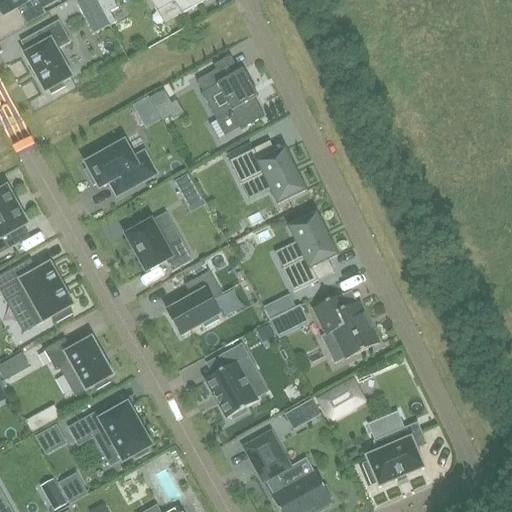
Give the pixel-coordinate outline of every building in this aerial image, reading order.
[(0,0),(0,13),(3,18),(36,0),(42,11),(61,0),(0,0)] [(83,17),(99,8),(94,0),(86,0),(77,5),(83,17)] [(118,9),(112,0),(94,0),(99,8),(110,27),(116,24),(110,14),(118,9)] [(174,4),(181,16),(208,0),(149,0),(157,13),(174,4)] [(59,22),(38,34),(44,46),(25,57),(33,71),(32,71),(37,80),(45,94),(49,92),(51,96),(65,88),(63,84),(71,79),(56,52),(71,44),(59,22)] [(217,71),(216,71),(196,82),(203,94),(201,95),(217,122),(232,114),(241,131),(265,118),(255,100),(258,98),(243,71),(224,82),(217,71)] [(162,124),(171,119),(166,108),(172,105),(164,92),(149,100),(162,124)] [(99,191),(110,185),(117,198),(156,176),(144,154),(133,160),(124,144),(121,146),(119,142),(104,151),(106,154),(85,166),(88,171),(84,172),(93,188),(97,186),(99,191)] [(303,193),(305,193),(284,151),(283,152),(260,164),(254,151),(229,163),(241,186),(263,175),(278,205),(303,193)] [(183,199),(196,192),(189,180),(176,187),(183,199)] [(8,237),(23,228),(27,226),(19,212),(20,212),(15,203),(7,189),(3,191),(1,187),(0,187),(0,255),(14,248),(8,237)] [(335,258),(336,257),(316,216),(314,217),(315,217),(290,229),(304,260),(282,271),(293,294),(318,282),(311,269),(335,258)] [(167,250),(151,223),(143,227),(141,223),(126,231),(129,235),(125,237),(133,252),(137,260),(138,260),(146,274),(166,263),(172,274),(193,262),(181,242),(167,250)] [(21,296),(38,327),(43,324),(43,325),(45,324),(45,323),(52,319),(55,325),(73,315),(69,309),(71,308),(72,309),(73,307),(72,306),(64,292),(65,292),(59,281),(58,282),(50,268),(51,268),(50,266),(48,267),(37,273),(21,282),(14,270),(0,277),(0,293),(6,304),(21,296)] [(185,287),(192,299),(168,313),(181,337),(203,325),(205,329),(219,321),(217,318),(221,315),(214,301),(222,296),(210,273),(185,287)] [(333,333),(346,360),(346,361),(379,345),(358,304),(347,309),(341,297),(314,310),(326,336),(333,333)] [(285,314),(295,309),(291,301),(281,306),(285,314)] [(291,329),(284,315),(273,320),(280,335),(291,329)] [(65,340),(44,352),(56,373),(71,365),(86,392),(94,388),(96,392),(111,384),(109,380),(112,378),(91,341),(72,352),(65,340)] [(242,345),(221,357),(228,369),(206,381),(214,395),(213,396),(219,406),(227,420),(231,418),(233,421),(247,413),(245,410),(257,403),(241,375),(254,367),(242,345)] [(22,355),(0,367),(0,373),(5,383),(29,369),(22,355)] [(350,396),(359,392),(353,382),(319,400),(331,422),(357,407),(350,396)] [(302,408),(309,422),(320,416),(312,402),(302,408)] [(101,421),(97,414),(69,430),(79,447),(99,435),(108,450),(113,446),(123,464),(133,458),(135,461),(149,453),(147,450),(151,448),(127,406),(101,421)] [(37,435),(55,426),(50,414),(31,423),(37,435)] [(368,463),(362,466),(371,487),(377,484),(378,487),(379,489),(381,488),(395,481),(396,482),(407,477),(422,470),(422,471),(424,470),(423,468),(422,468),(415,451),(427,446),(417,424),(373,443),(378,454),(368,458),(366,459),(367,461),(368,463)] [(56,428),(36,439),(45,453),(64,442),(56,428)] [(278,511),(315,511),(317,511),(322,511),(329,508),(328,505),(331,503),(329,500),(332,498),(326,488),(323,489),(315,474),(286,491),(278,476),(290,469),(271,434),(244,449),(263,484),(266,482),(275,497),(271,499),(278,511)] [(63,486),(72,508),(93,499),(84,477),(63,486)] [(56,511),(68,506),(61,493),(48,499),(55,511),(56,511)]
